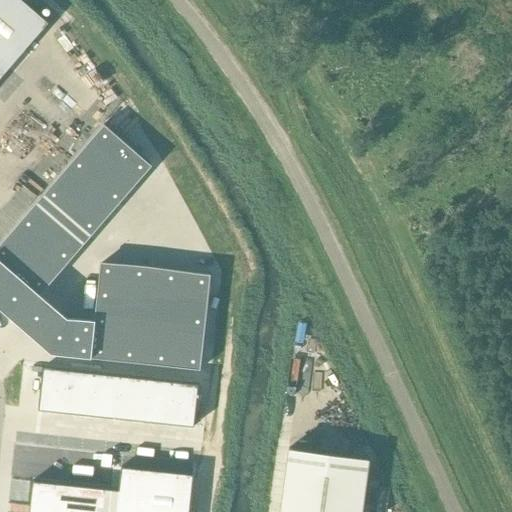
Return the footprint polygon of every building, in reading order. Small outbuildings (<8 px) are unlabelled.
[(0,0),(0,78),(48,23),(21,0),(0,0)] [(0,308),(51,353),(91,357),(201,369),(211,274),(196,273),(196,275),(100,264),(94,321),(68,318),(39,293),(150,164),(104,124),(0,244),(0,308)] [(43,367),(38,410),(194,427),(199,383),(121,375),(43,367)] [(288,448),(279,511),(361,511),(369,459),(288,448)] [(32,481),(29,511),(188,511),(193,474),(121,467),(118,490),(32,481)]
